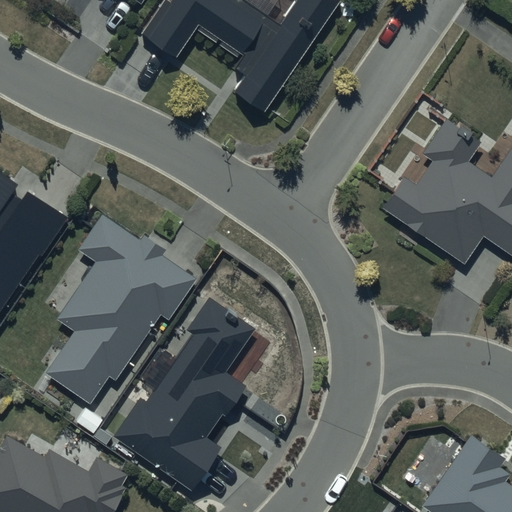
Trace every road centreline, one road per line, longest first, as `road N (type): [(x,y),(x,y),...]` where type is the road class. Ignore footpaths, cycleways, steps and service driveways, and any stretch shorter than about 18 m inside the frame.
road 1 (residential): [(0,62),(161,138),(282,213)]
road 2 (residential): [(282,213),(431,0)]
road 3 (residential): [(282,213),(333,272),(351,365)]
road 4 (residential): [(351,365),(441,354),(473,359),(511,383)]
road 5 (residential): [(351,365),(339,426),(314,480),(287,511)]
